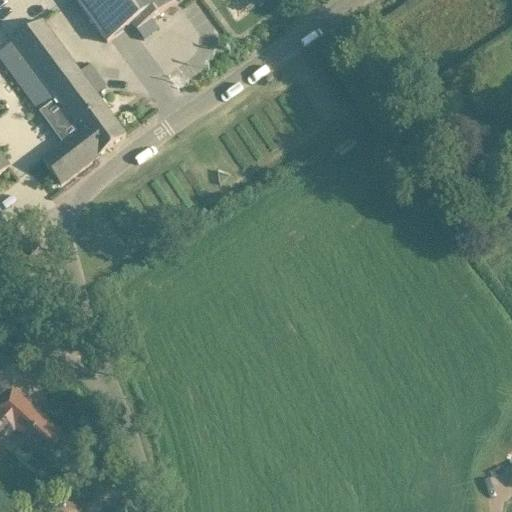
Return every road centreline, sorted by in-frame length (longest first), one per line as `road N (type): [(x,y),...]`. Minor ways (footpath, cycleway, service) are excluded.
road 1 (unclassified): [(55,206),(356,0)]
road 2 (unclassified): [(112,400),(55,206)]
road 3 (unclassified): [(112,400),(52,354),(0,329)]
